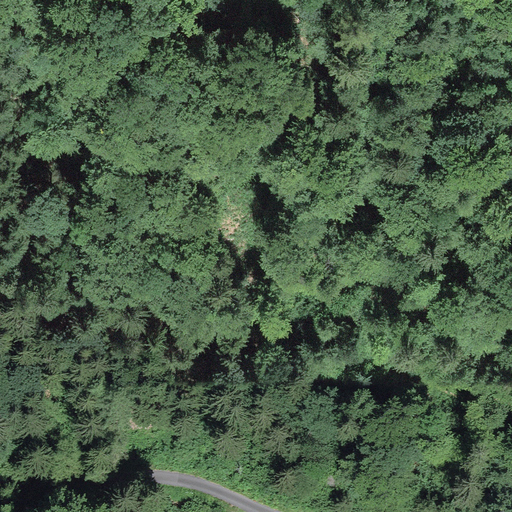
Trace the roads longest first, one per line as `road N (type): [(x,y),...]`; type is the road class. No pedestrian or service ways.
road 1 (track): [(511,411),(242,308),(0,310)]
road 2 (unclassified): [(34,511),(123,480),(172,477),(266,511)]
